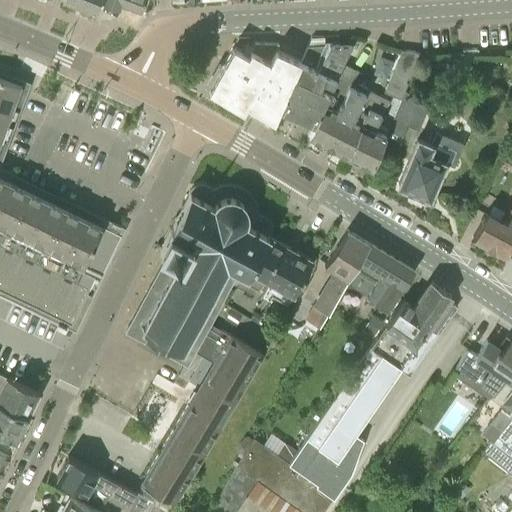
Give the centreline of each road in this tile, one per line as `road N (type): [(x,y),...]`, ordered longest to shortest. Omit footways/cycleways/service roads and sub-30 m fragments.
road 1 (residential): [(7,511),(196,119)]
road 2 (tertiary): [(134,86),(158,41),(180,26),(511,5)]
road 3 (secondary): [(511,312),(352,203),(196,119)]
road 4 (secondary): [(134,86),(0,25)]
